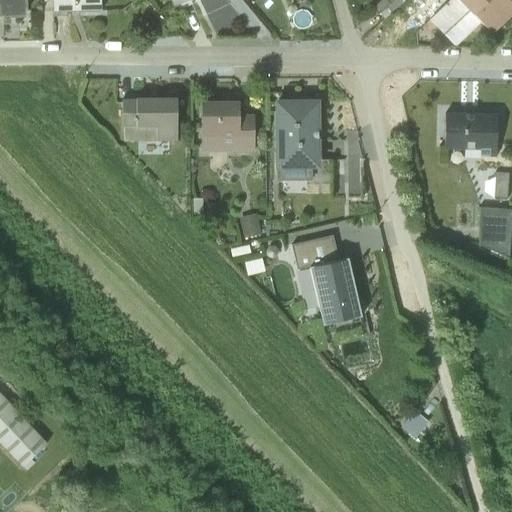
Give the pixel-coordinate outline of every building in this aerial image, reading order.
[(0,0),(0,12),(23,12),(22,0),(0,0)] [(51,0),(51,12),(100,11),(99,0),(51,0)] [(405,0),(379,0),(371,8),(383,21),(405,0)] [(491,34),(511,11),(511,3),(508,0),(449,0),(448,1),(429,20),(453,46),(480,23),(491,34)] [(135,99),(121,100),(121,126),(122,126),(122,141),(175,140),(175,98),(135,98),(135,99)] [(237,101),(199,101),(200,150),(236,150),(236,152),(253,152),(252,115),(238,114),(237,101)] [(315,102),(276,102),(276,181),(310,180),(310,166),(316,166),(315,102)] [(495,115),(443,113),(442,148),(479,149),(478,156),(494,157),(495,115)] [(201,199),(191,199),(191,215),(201,215),(201,199)] [(511,205),(482,204),(480,245),(511,246),(511,219),(511,205)] [(242,237),(259,234),(255,214),(238,217),(242,237)] [(331,235),(290,245),(296,269),(308,267),(322,325),(360,316),(360,315),(346,258),(337,260),(331,235)] [(228,250),(230,258),(250,254),(248,245),(228,250)] [(263,271),(260,258),(243,263),(246,276),(263,271)] [(45,441),(0,393),(0,444),(25,471),(33,463),(29,458),(45,441)]
